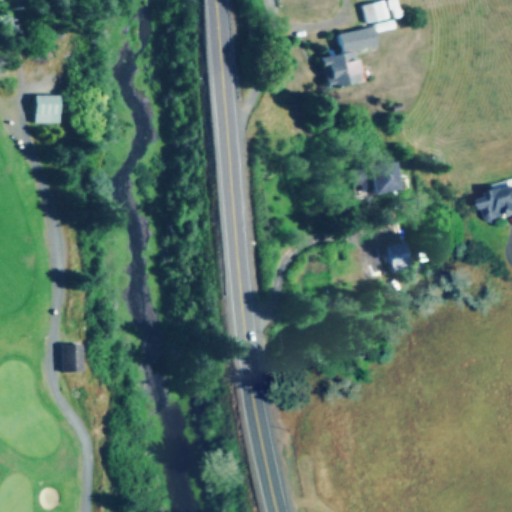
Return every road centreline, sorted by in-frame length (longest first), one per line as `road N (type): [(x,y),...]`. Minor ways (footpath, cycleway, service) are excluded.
road 1 (trunk): [(273,511),(239,316),(211,4)]
road 2 (trunk): [(223,155),(268,59),(271,0)]
